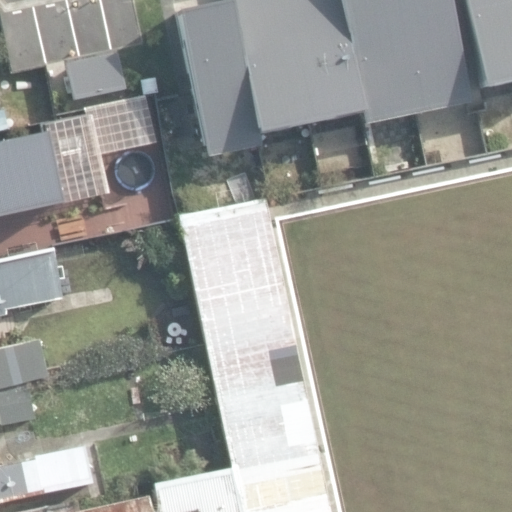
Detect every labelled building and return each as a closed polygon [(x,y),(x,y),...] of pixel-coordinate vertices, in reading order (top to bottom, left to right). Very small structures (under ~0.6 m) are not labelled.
[(511,0),(228,0),(165,13),(195,157),(511,90),(511,0)] [(126,89),(120,51),(59,61),(66,99),(126,89)] [(6,89),(14,121),(53,111),(46,80),(6,89)] [(0,131),(11,129),(5,103),(0,103),(0,131)] [(62,139),(87,134),(83,115),(58,119),(62,139)] [(0,202),(14,199),(6,164),(0,165),(0,202)] [(316,450),(264,199),(176,217),(228,467),(316,450)] [(0,316),(5,316),(4,311),(63,299),(53,252),(0,262),(0,316)] [(0,348),(0,388),(46,378),(38,340),(0,348)] [(0,418),(1,424),(32,417),(25,386),(0,391),(0,418)] [(0,503),(86,484),(78,447),(0,464),(0,503)] [(328,511),(316,450),(228,467),(153,483),(158,511),(328,511)] [(151,511),(148,496),(80,511),(78,502),(29,511),(151,511)]
